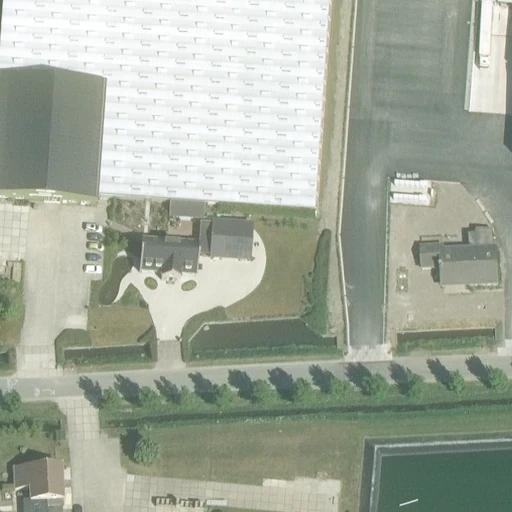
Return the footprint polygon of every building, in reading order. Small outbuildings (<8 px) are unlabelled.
[(32,0),(2,0),(0,35),(0,79),(61,84),(106,87),(99,198),(316,213),(330,0),(56,0),(56,2),(32,0)] [(0,199),(98,206),(99,198),(106,87),(61,84),(0,79),(0,199)] [(437,164),(402,162),(401,172),(437,174),(437,164)] [(511,178),(480,178),(479,195),(511,195),(511,178)] [(471,193),(472,182),(447,181),(446,192),(471,193)] [(477,208),(453,203),(448,224),(473,229),(477,208)] [(252,228),(212,226),(210,258),(250,261),(252,228)] [(441,250),(420,251),(421,272),(440,271),(440,274),(441,274),(441,285),(469,284),(469,290),(499,288),(497,252),(493,252),(492,235),(476,234),(476,237),(468,238),(469,253),(442,254),(441,250)] [(198,257),(199,246),(141,242),(139,273),(161,275),(161,281),(179,282),(180,276),(196,277),(198,257)] [(28,471),(14,472),(15,491),(29,491),(30,504),(47,503),(47,511),(61,511),(61,510),(62,510),(60,468),(28,470),(28,471)]
